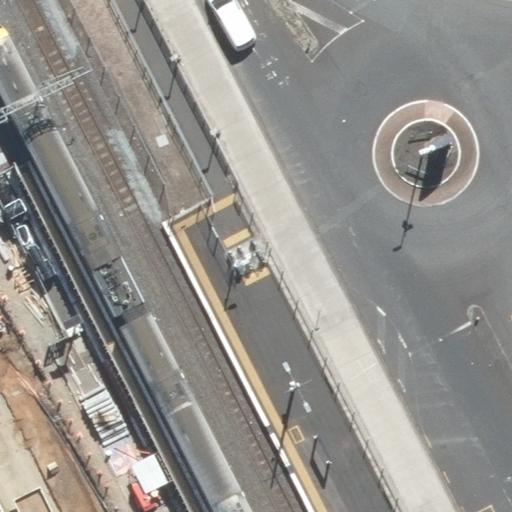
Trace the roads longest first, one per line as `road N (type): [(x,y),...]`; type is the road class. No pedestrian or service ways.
road 1 (secondary): [(511,478),(400,263)]
road 2 (secondary): [(328,144),(340,108),(363,78),(425,49),(460,51)]
road 3 (secondary): [(328,144),(241,0)]
road 4 (secondary): [(400,263),(367,245),(343,216),(329,181),(328,144)]
